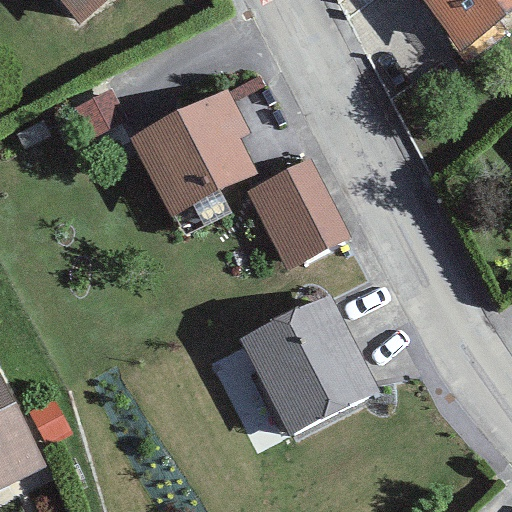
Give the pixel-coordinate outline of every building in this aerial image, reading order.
[(68,0),(82,15),(99,0),(68,0)] [(511,0),(437,0),(468,43),(511,10),(511,0)] [(212,105),(148,138),(184,205),(249,171),(212,105)] [(304,167),(250,195),(292,277),(346,250),(304,167)] [(326,308),(248,349),(294,440),(375,396),(326,308)] [(0,481),(34,464),(0,398),(0,481)]
